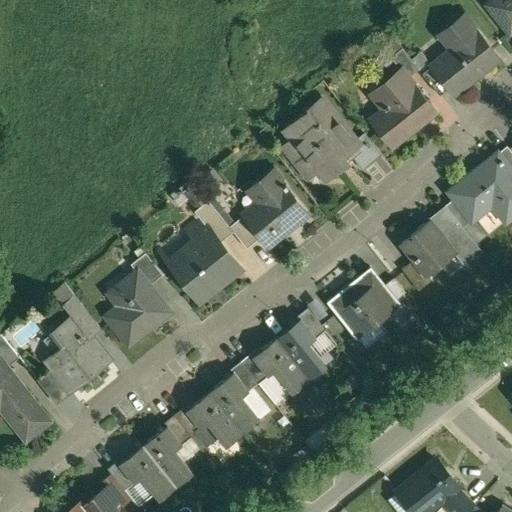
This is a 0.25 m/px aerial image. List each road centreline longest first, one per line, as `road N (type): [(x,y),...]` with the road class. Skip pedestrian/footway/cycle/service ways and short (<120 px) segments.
road 1 (residential): [(511,86),(0,505)]
road 2 (residential): [(444,394),(297,511)]
